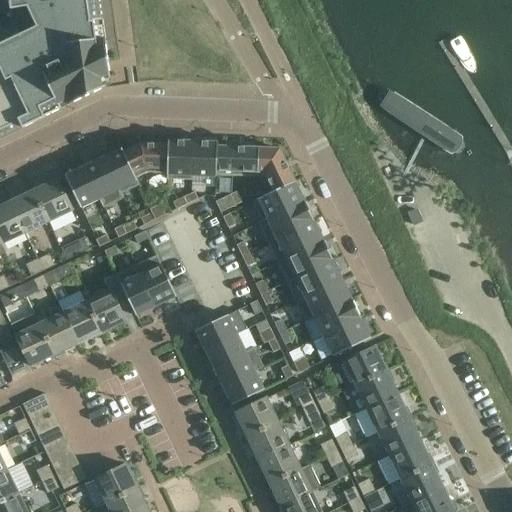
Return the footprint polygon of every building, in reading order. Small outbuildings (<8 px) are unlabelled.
[(0,0),(0,139),(106,88),(103,81),(111,80),(100,0),(0,0)] [(386,107),(458,159),(470,143),(397,91),(386,107)] [(167,174),(167,180),(176,180),(192,181),(193,176),(192,176),(193,142),(168,141),(168,145),(169,145),(168,169),(167,169),(167,174)] [(193,142),(192,176),(193,176),(217,177),(217,176),(217,171),(216,171),(217,148),(217,147),(218,147),(218,143),(193,142)] [(124,153),(123,153),(133,174),(134,174),(136,178),(147,173),(167,174),(167,169),(168,169),(169,145),(168,145),(141,144),(124,153)] [(217,148),(216,171),(217,171),(217,176),(239,177),(258,178),(259,149),(219,147),(218,147),(217,147),(217,148)] [(122,149),(103,158),(121,195),(121,194),(140,185),(136,179),(136,178),(134,174),(133,174),(123,153),(124,153),(122,149)] [(259,149),(258,178),(261,178),(269,194),(273,192),(274,192),(295,182),(279,150),(259,149)] [(94,162),(85,167),(100,199),(99,200),(103,208),(104,208),(119,201),(123,199),(121,194),(121,195),(103,158),(94,162)] [(66,176),(65,176),(81,208),(89,204),(99,200),(100,199),(85,167),(66,176)] [(34,191),(49,222),(72,211),(58,180),(34,191)] [(269,194),(253,201),(262,221),(263,222),(304,202),(295,182),(274,192),(273,192),(269,194)] [(26,233),(49,222),(34,191),(11,202),(26,233)] [(195,192),(184,197),(188,205),(198,200),(195,192)] [(230,195),(223,199),(228,209),(235,206),(230,195)] [(184,197),(173,203),(177,210),(188,205),(184,197)] [(223,199),(216,202),(221,213),(228,209),(223,199)] [(0,238),(3,244),(26,233),(11,202),(0,207),(0,238)] [(262,221),(258,223),(258,224),(268,243),(314,221),(304,202),(263,222),(262,221)] [(172,212),(169,205),(158,210),(162,217),(172,212)] [(417,209),(408,213),(414,226),(423,222),(417,209)] [(153,213),(141,219),(144,226),(156,220),(153,213)] [(230,214),(223,217),(228,228),(235,225),(230,214)] [(314,221),(268,243),(277,263),(323,240),(314,221)] [(134,222),(123,227),(127,235),(137,229),(134,222)] [(145,232),(134,237),(138,244),(148,239),(145,232)] [(96,240),(96,241),(97,242),(99,245),(100,248),(110,242),(107,235),(96,240)] [(89,249),(84,238),(61,249),(67,260),(89,249)] [(323,240),(277,263),(286,282),(333,260),(323,240)] [(244,242),(237,245),(242,256),(249,252),(244,242)] [(115,246),(105,251),(106,255),(108,259),(119,254),(115,246)] [(249,252),(242,256),(247,267),(254,264),(249,252)] [(39,259),(44,271),(54,266),(49,254),(39,259)] [(157,256),(137,266),(156,306),(176,297),(157,256)] [(31,277),(44,271),(39,259),(26,265),(31,277)] [(333,260),(286,282),(296,302),(342,279),(333,260)] [(68,264),(46,274),(51,286),(73,275),(68,264)] [(137,266),(116,275),(117,277),(136,316),(156,306),(137,266)] [(39,291),(51,286),(46,274),(33,280),(39,291)] [(0,278),(0,291),(19,282),(16,275),(6,280),(4,276),(0,278)] [(342,279),(296,302),(305,321),(306,322),(314,318),(314,317),(351,299),(342,279)] [(263,281),(255,284),(260,295),(268,291),(263,281)] [(21,287),(0,296),(5,308),(27,299),(21,287)] [(87,302),(102,333),(126,321),(111,290),(87,302)] [(268,291),(260,295),(266,306),(273,302),(268,291)] [(351,299),(314,317),(314,318),(318,326),(323,336),(361,318),(351,299)] [(256,301),(249,304),(254,315),(262,311),(256,301)] [(64,313),(78,344),(102,333),(87,302),(64,313)] [(55,355),(78,344),(64,313),(40,324),(55,355)] [(31,367),(55,355),(40,324),(35,314),(11,325),(31,367)] [(224,317),(196,331),(205,350),(237,334),(228,315),(226,316),(224,317)] [(361,318),(323,336),(333,357),(371,339),(361,318)] [(281,320),(274,323),(279,334),(286,330),(281,320)] [(4,321),(0,323),(0,337),(10,333),(4,321)] [(274,338),(269,327),(262,330),(267,341),(274,338)] [(286,330),(279,334),(285,345),(292,341),(286,330)] [(237,334),(205,350),(214,368),(246,352),(237,334)] [(275,338),(268,342),(273,353),(280,350),(275,338)] [(27,368),(16,344),(0,352),(12,375),(27,368)] [(344,362),(356,386),(386,371),(375,347),(344,362)] [(246,352),(214,368),(222,386),(255,371),(255,372),(264,368),(254,348),(246,352)] [(304,369),(299,358),(292,362),(297,372),(304,369)] [(292,375),(287,364),(279,368),(285,378),(292,375)] [(255,371),(222,386),(232,406),(264,390),(255,372),(255,371)] [(367,409),(398,394),(386,371),(356,386),(367,409)] [(303,410),(315,404),(304,382),(297,385),(302,397),(298,399),(303,410)] [(319,403),(330,398),(324,386),(313,391),(319,403)] [(23,404),(28,416),(51,405),(45,394),(23,404)] [(378,432),(409,418),(398,394),(367,409),(378,432)] [(247,437),(278,422),(266,398),(236,413),(247,437)] [(335,409),(330,398),(319,403),(324,414),(335,409)] [(321,416),(315,404),(303,410),(309,422),(321,416)] [(51,405),(28,416),(33,426),(56,415),(51,405)] [(56,415),(33,426),(38,437),(61,426),(56,415)] [(14,424),(19,435),(31,430),(25,418),(14,424)] [(389,456),(420,441),(409,418),(378,432),(389,456)] [(258,460),(289,445),(278,422),(247,437),(258,460)] [(61,426),(38,437),(43,447),(66,436),(61,426)] [(37,441),(31,430),(19,435),(25,447),(37,441)] [(341,450),(353,444),(347,432),(335,438),(341,450)] [(66,436),(43,447),(49,458),(71,447),(66,436)] [(326,456),(337,451),(332,440),(320,445),(326,456)] [(401,479),(432,464),(420,441),(389,456),(401,479)] [(353,444),(341,450),(346,460),(358,455),(353,444)] [(270,484),(300,469),(289,445),(258,460),(270,484)] [(54,468),(76,457),(71,447),(49,458),(54,468)] [(337,451),(326,456),(331,468),(343,462),(337,451)] [(59,479),(81,468),(76,457),(54,468),(59,479)] [(312,492),(321,488),(310,464),(300,469),(270,484),(281,507),(312,492)] [(412,502),(443,488),(432,464),(401,479),(412,502)] [(107,503),(138,488),(126,465),(95,479),(107,503)] [(42,482),(54,477),(48,466),(37,471),(42,482)] [(81,468),(59,479),(64,490),(86,479),(81,468)] [(0,503),(19,494),(7,470),(0,473),(0,503)] [(54,477),(42,482),(48,493),(59,488),(54,477)] [(369,479),(358,485),(364,496),(374,490),(369,479)] [(349,503),(360,498),(355,487),(343,492),(349,503)] [(148,511),(149,511),(138,488),(107,503),(111,511),(148,511)] [(312,492),(281,507),(283,511),(330,511),(332,511),(321,488),(312,492)] [(453,511),(454,511),(443,488),(412,502),(416,511),(453,511)] [(378,490),(364,497),(371,511),(385,504),(378,490)] [(0,511),(27,511),(19,494),(0,503),(0,511)] [(359,511),(366,509),(360,498),(349,503),(352,511),(359,511)] [(66,511),(81,511),(77,503),(65,509),(66,511)]
